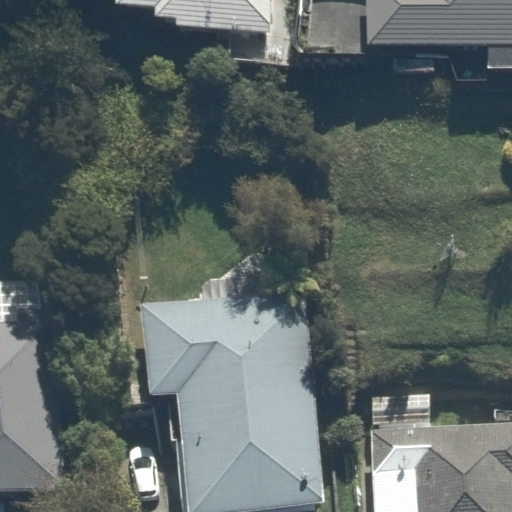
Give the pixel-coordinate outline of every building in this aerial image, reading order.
[(277,40),(276,0),(131,0),(131,25),(168,25),(167,35),(187,34),(186,42),(277,40)] [(511,0),(374,0),(376,59),(511,54),(511,0)] [(45,279),(0,287),(0,511),(70,511),(88,509),(45,279)] [(340,511),(304,294),(150,319),(166,419),(192,415),(208,511),(340,511)] [(435,397),(371,397),(381,511),(511,511),(511,424),(511,425),(511,433),(488,433),(488,420),(462,420),(463,441),(435,441),(435,397)]
